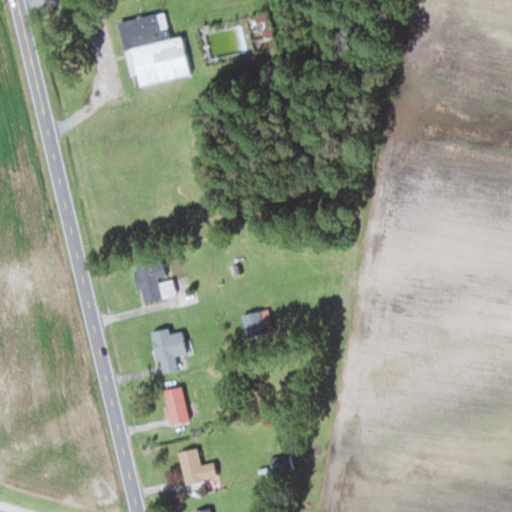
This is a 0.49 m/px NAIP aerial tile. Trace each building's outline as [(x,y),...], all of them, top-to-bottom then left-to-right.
[(192,73),(184,35),(169,37),(164,11),(118,21),(129,75),(135,74),(137,85),(192,73)] [(272,34),(267,11),(255,14),(260,37),(272,34)] [(142,302),(161,297),(156,277),(166,275),(161,257),(132,265),(142,302)] [(250,273),(247,260),(230,265),(233,277),(250,273)] [(272,333),(270,309),(242,312),(245,336),(272,333)] [(186,353),(182,331),(169,333),(168,327),(151,330),(159,372),(178,369),(175,355),(186,353)] [(171,424),(189,419),(180,385),(162,390),(171,424)] [(177,452),(185,484),(205,480),(197,447),(177,452)] [(289,469),(288,455),(269,456),(270,471),(289,469)]
